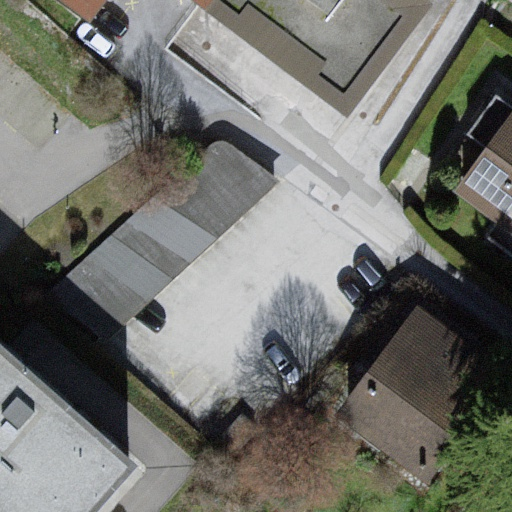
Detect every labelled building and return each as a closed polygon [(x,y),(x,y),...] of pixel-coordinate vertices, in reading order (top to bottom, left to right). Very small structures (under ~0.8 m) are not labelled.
[(33,0),(82,36),(109,0),(164,0),(340,135),(427,22),(397,0),(33,0)] [(511,122),(454,205),(511,249),(511,122)] [(213,141),(46,294),(103,338),(274,183),(213,141)] [(413,313),(329,435),(406,486),(485,368),(413,313)] [(0,342),(0,511),(100,511),(139,467),(31,370),(0,342)]
